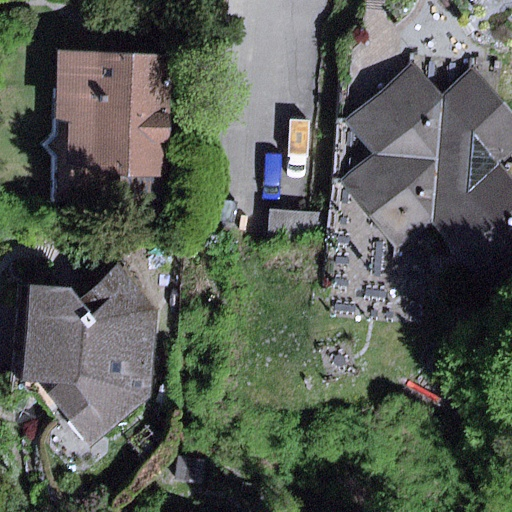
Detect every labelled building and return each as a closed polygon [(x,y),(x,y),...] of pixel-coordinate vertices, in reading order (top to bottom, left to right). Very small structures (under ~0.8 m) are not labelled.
[(171,58),(61,54),(58,135),(43,146),(57,156),(55,203),(165,207),(171,58)] [(441,95),(413,63),(344,121),(372,153),(339,181),(396,248),(428,221),(485,288),(511,264),(511,176),(501,164),(511,155),(511,116),(472,69),(441,95)] [(269,210),(266,241),(323,248),(326,216),(269,210)] [(74,289),(31,287),(22,382),(57,386),(50,396),(91,447),(151,402),(158,309),(117,262),(79,295),(74,289)] [(206,460),(178,457),(176,482),(204,484),(206,460)]
